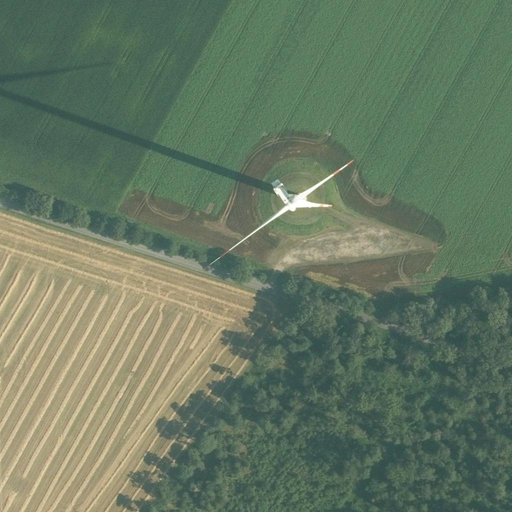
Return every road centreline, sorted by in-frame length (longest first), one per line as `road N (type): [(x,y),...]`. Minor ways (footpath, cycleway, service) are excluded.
road 1 (track): [(511,364),(0,199)]
road 2 (track): [(261,284),(336,250),(453,231),(468,209),(511,198)]
